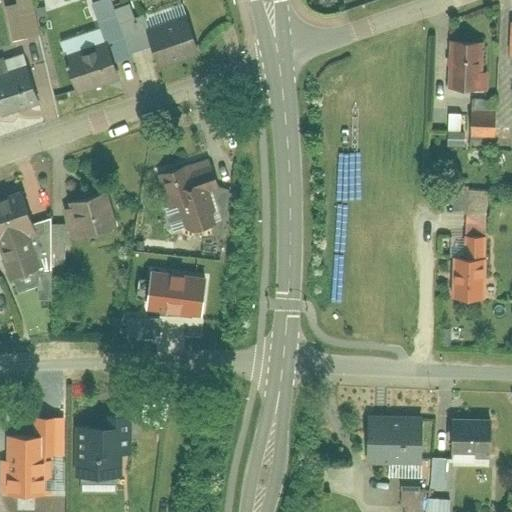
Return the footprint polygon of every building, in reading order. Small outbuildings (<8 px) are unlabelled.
[(14,0),(16,8),(5,10),(14,44),(41,37),(31,0),(14,0)] [(111,46),(115,60),(129,55),(124,40),(116,15),(112,3),(91,9),(98,31),(81,36),(86,54),(111,46)] [(129,11),(116,15),(124,40),(145,33),(158,72),(199,59),(182,7),(142,20),(143,23),(135,26),(129,11)] [(471,98),(494,98),(494,70),(481,70),(481,44),(452,43),(451,89),(471,89),(471,98)] [(64,61),(75,95),(122,81),(115,60),(111,46),(86,54),(64,61)] [(0,63),(0,115),(37,104),(27,70),(8,75),(4,63),(0,63)] [(471,113),(471,135),(495,135),(495,114),(471,113)] [(447,115),(447,133),(459,133),(460,115),(447,115)] [(211,225),(203,197),(216,193),(210,173),(183,181),(180,170),(156,177),(165,209),(178,205),(186,233),(211,225)] [(450,188),(450,212),(486,213),(487,190),(450,188)] [(99,192),(64,201),(75,241),(109,232),(99,192)] [(37,272),(26,235),(34,233),(24,196),(0,202),(0,251),(8,280),(37,272)] [(43,268),(65,268),(64,228),(42,228),(43,268)] [(450,260),(450,299),(483,299),(484,260),(450,260)] [(206,277),(152,270),(147,307),(201,314),(206,277)] [(419,480),(420,464),(428,464),(428,419),(364,418),(364,463),(388,464),(387,479),(419,480)] [(495,425),(448,424),(448,459),(495,460),(495,425)] [(117,427),(75,427),(75,481),(117,481),(117,427)] [(428,511),(450,511),(450,468),(428,468),(428,511)] [(406,488),(405,511),(422,511),(423,489),(406,488)]
